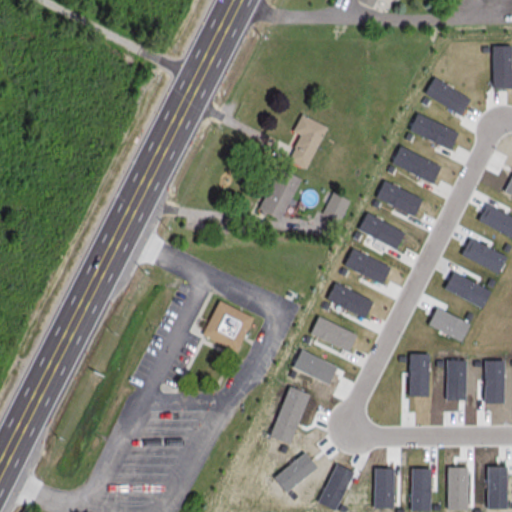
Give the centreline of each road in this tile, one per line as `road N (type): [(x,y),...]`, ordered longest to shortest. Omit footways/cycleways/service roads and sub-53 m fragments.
road 1 (primary): [(0,466),(235,0)]
road 2 (residential): [(511,125),(356,442),(511,441)]
